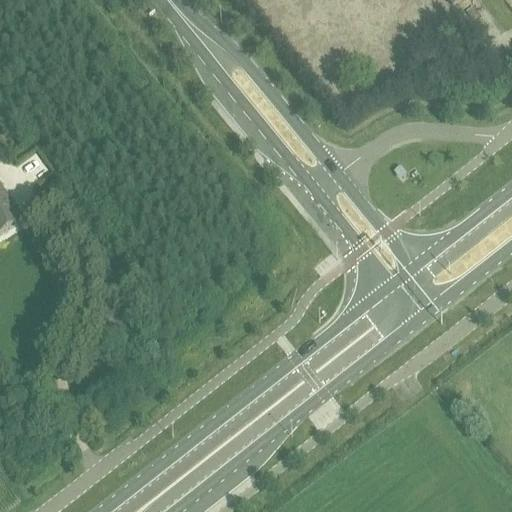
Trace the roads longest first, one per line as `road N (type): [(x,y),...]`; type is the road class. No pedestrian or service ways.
road 1 (secondary): [(388,290),(111,511)]
road 2 (secondary): [(172,511),(428,315)]
road 3 (secondary): [(332,172),(235,52),(171,0)]
road 4 (secondary): [(165,0),(306,190)]
road 5 (unclassified): [(511,133),(405,132),(332,172)]
road 6 (unclassified): [(396,381),(511,289)]
road 7 (secondary): [(306,190),(388,290)]
road 8 (secondary): [(414,269),(332,172)]
road 9 (tertiary): [(511,191),(414,269)]
